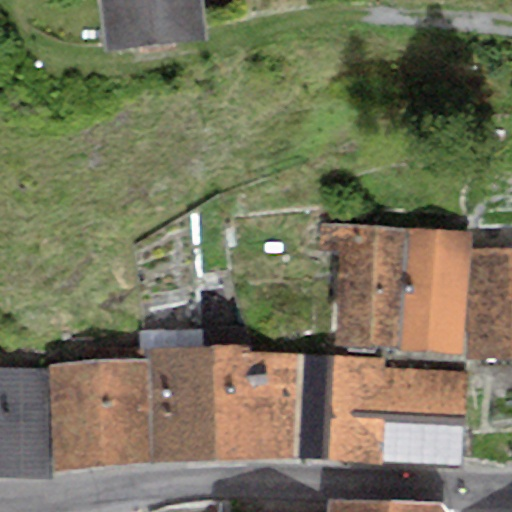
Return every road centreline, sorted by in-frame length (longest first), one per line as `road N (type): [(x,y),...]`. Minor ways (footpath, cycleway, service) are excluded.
road 1 (track): [(511,30),(384,18),(305,22),(140,58),(75,62),(43,54),(0,0)]
road 2 (secondary): [(0,506),(52,510),(218,489),(511,498)]
